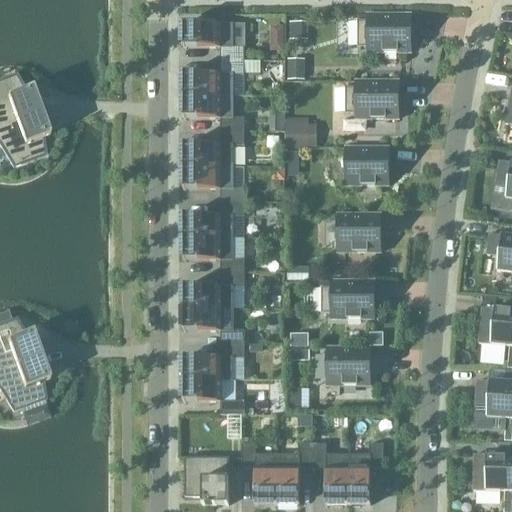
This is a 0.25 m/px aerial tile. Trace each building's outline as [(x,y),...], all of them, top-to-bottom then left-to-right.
[(357,49),(368,49),(368,55),(411,54),(411,18),(367,18),(367,23),(357,23),(357,49)] [(306,24),(290,23),(290,41),(306,41),(306,24)] [(220,51),(220,63),(244,63),(244,49),(233,49),(233,26),(183,26),(183,51),(220,51)] [(284,27),(271,27),(271,51),(284,51),(284,27)] [(289,82),(305,82),(305,62),(289,62),(289,82)] [(183,76),(183,99),(234,99),(233,77),(244,77),(244,63),(220,63),(220,76),(183,76)] [(0,84),(0,129),(40,114),(32,90),(24,93),(15,78),(0,84)] [(345,90),(345,116),(356,116),(356,121),(399,121),(399,84),(355,84),(355,90),(345,90)] [(220,121),(220,134),(244,134),(244,120),(234,120),(234,99),(183,99),(183,121),(220,121)] [(273,133),(285,133),(285,111),(273,111),(273,133)] [(40,114),(0,129),(0,147),(13,169),(44,158),(42,141),(49,138),(40,114)] [(307,120),(285,120),(285,134),(285,149),(315,149),(315,126),(307,126),(307,120)] [(183,163),(183,170),(234,170),(234,148),(244,148),(244,134),(220,134),(220,147),(198,147),(183,147),(183,158),(182,158),(182,163),(183,163)] [(486,147),(498,148),(499,139),(487,137),(486,147)] [(345,151),(345,188),(389,188),(389,151),(345,151)] [(298,153),(287,153),(287,178),(298,178),(298,153)] [(506,201),(511,202),(511,165),(500,163),(496,184),(508,186),(506,201)] [(285,168),(273,168),(273,182),(285,182),(285,168)] [(220,192),(220,205),(245,205),(245,191),(234,191),(234,170),(183,170),(183,181),(182,181),(182,186),(183,186),(183,192),(220,192)] [(183,218),(183,241),(234,241),(234,219),(245,219),(245,205),(220,205),(220,218),(183,218)] [(337,254),(381,254),(381,218),(337,218),(337,254)] [(497,274),(511,275),(511,239),(490,236),(487,257),(499,259),(497,274)] [(183,252),(182,252),(182,253),(183,253),(183,259),(182,259),(182,260),(183,260),(183,263),(220,264),(220,276),(245,276),(245,272),(245,262),(234,262),(234,241),(183,241),(183,252)] [(303,268),(289,268),(289,281),(303,281),(303,268)] [(183,289),(183,311),(234,311),(234,290),(245,290),(245,276),(220,276),(220,289),(183,289)] [(321,290),(321,316),(331,316),(331,321),(375,321),(375,284),(331,284),(331,289),(321,290)] [(479,346),(510,349),(511,348),(511,312),(496,311),(497,299),(483,298),(482,310),(479,346)] [(220,334),(220,347),(245,347),(245,333),(234,333),(234,311),(183,311),(183,334),(220,334)] [(3,317),(0,317),(0,328),(11,324),(8,316),(8,315),(3,317)] [(0,373),(40,359),(32,335),(24,337),(15,323),(11,324),(0,328),(0,373)] [(382,347),(382,335),(370,335),(370,347),(382,347)] [(183,382),(223,382),(245,382),(245,360),(245,347),(220,347),(220,360),(183,360),(183,363),(182,363),(182,364),(183,364),(183,370),(182,370),(182,371),(183,371),(183,382)] [(327,351),(327,388),(370,388),(370,351),(327,351)] [(297,352),(287,352),(287,363),(297,363),(297,352)] [(40,359),(0,373),(0,392),(13,413),(21,410),(44,402),(41,385),(49,382),(40,359)] [(489,384),(477,383),(476,404),(488,405),(487,420),(506,421),(510,421),(511,385),(511,381),(511,373),(490,372),(489,384)] [(223,404),(223,382),(183,382),(183,394),(182,394),(183,394),(183,401),(182,401),(183,401),(183,403),(220,403),(220,415),(229,415),(229,418),(245,418),(244,404),(223,404)] [(299,391),(299,386),(291,386),(291,391),(290,391),(289,411),(302,411),(302,391),(299,391)] [(44,402),(21,410),(22,415),(45,406),(44,402)] [(22,415),(21,415),(24,423),(25,427),(50,417),(49,414),(47,410),(46,406),(45,406),(22,415)] [(312,417),(303,417),(303,429),(313,428),(313,417),(312,417)] [(312,437),(312,446),(313,467),(325,467),(326,504),(348,504),(348,457),(327,457),(326,446),(326,437),(312,437)] [(299,457),(277,457),(277,505),(300,505),(300,467),(313,467),(312,446),(298,447),(299,457)] [(369,457),(348,457),(348,504),(371,504),(371,470),(383,470),(383,446),(369,446),(369,457)] [(498,446),(498,457),(509,457),(509,453),(509,446),(498,446)] [(277,505),(277,457),(256,458),(256,447),(255,447),(244,447),(242,447),(242,468),(255,468),(255,505),(277,505)] [(473,493),(504,494),(508,494),(509,457),(498,457),(474,457),(473,493)] [(202,498),(203,506),(229,505),(229,458),(191,458),(191,460),(185,460),(185,500),(185,498),(202,498)]
